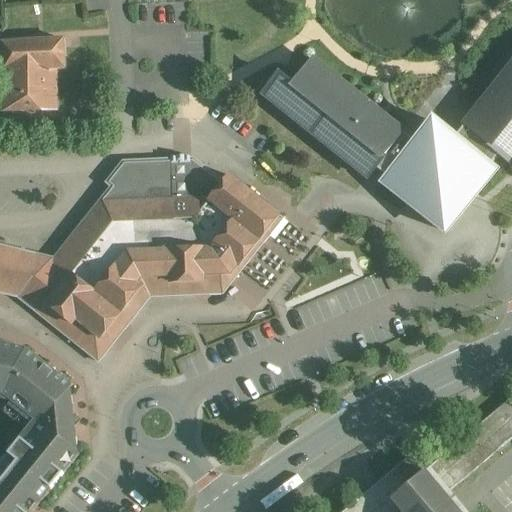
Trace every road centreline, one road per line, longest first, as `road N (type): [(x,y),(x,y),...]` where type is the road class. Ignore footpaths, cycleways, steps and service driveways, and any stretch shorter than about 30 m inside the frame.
road 1 (tertiary): [(511,344),(378,403),(219,511)]
road 2 (residential): [(116,0),(129,92),(126,148)]
